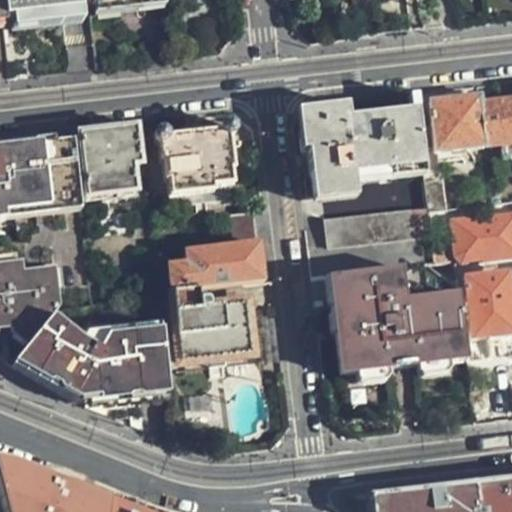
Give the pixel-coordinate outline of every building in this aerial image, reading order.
[(88,0),(90,11),(129,6),(165,2),(165,0),(88,0)] [(361,0),(293,0),(294,8),(361,0)] [(352,176),(423,167),(414,99),(407,100),(408,114),(347,122),(345,108),(311,112),(302,124),(306,161),(311,199),(355,194),(352,176)] [(484,149),(478,107),(477,99),(452,102),(428,105),(433,155),(484,149)] [(511,146),(511,102),(496,104),(478,107),(484,149),(511,146)] [(229,159),(227,142),(229,141),(233,134),(232,130),(228,127),(222,127),(219,132),(219,136),(193,138),(167,141),(167,138),(163,134),(156,135),(154,136),(152,139),(153,146),(157,149),(158,165),(161,165),(163,185),(167,185),(169,200),(183,198),(184,205),(226,201),(225,189),(228,188),(228,175),(230,171),(229,159)] [(136,168),(132,131),(104,134),(76,138),(83,201),(133,195),(130,169),(136,168)] [(77,204),(71,143),(0,150),(0,221),(2,221),(2,212),(41,207),(77,204)] [(441,171),(424,173),(429,209),(430,214),(447,212),(441,171)] [(86,280),(77,204),(41,207),(49,269),(50,284),(86,280)] [(430,214),(429,209),(325,222),(328,250),(432,237),(430,214)] [(511,210),(498,212),(498,219),(451,226),(456,259),(462,265),(511,257),(511,210)] [(223,249),(256,245),(253,213),(220,216),(223,249)] [(258,266),(256,245),(223,249),(180,255),(181,267),(168,269),(169,277),(172,277),(174,294),(239,286),(261,283),(258,266)] [(433,249),(435,265),(448,263),(446,249),(433,249)] [(29,347),(56,309),(54,308),(50,284),(49,269),(18,270),(17,261),(0,263),(0,329),(3,330),(1,333),(8,339),(11,334),(29,347)] [(448,363),(465,360),(456,267),(453,263),(448,263),(435,265),(337,277),(339,309),(333,310),(341,374),(357,373),(389,369),(401,368),(416,366),(448,363)] [(511,335),(511,297),(509,275),(491,278),(491,274),(482,274),(483,279),(465,281),(474,341),(495,338),(511,335)] [(321,279),(325,310),(333,310),(339,309),(337,277),(321,279)] [(174,294),(158,296),(160,318),(172,316),(178,364),(183,363),(183,374),(215,370),(246,366),(245,357),(248,356),(244,323),(239,286),(174,294)] [(89,305),(56,309),(29,347),(11,372),(73,404),(97,402),(139,397),(169,394),(160,318),(158,296),(89,305)] [(449,370),(448,363),(416,366),(416,373),(422,377),(445,374),(449,370)] [(389,369),(357,373),(358,381),(364,385),(386,382),(390,378),(389,369)] [(139,397),(97,402),(98,411),(143,432),(139,397)] [(472,408),(475,437),(496,434),(493,406),(472,408)] [(0,477),(20,470),(11,466),(9,465),(8,465),(5,465),(3,464),(1,464),(0,463),(0,477)] [(20,470),(0,477),(0,491),(5,511),(108,511),(110,505),(59,485),(20,470)] [(511,511),(511,485),(475,490),(477,511),(511,511)] [(370,502),(372,511),(477,511),(475,490),(428,495),(370,502)]
